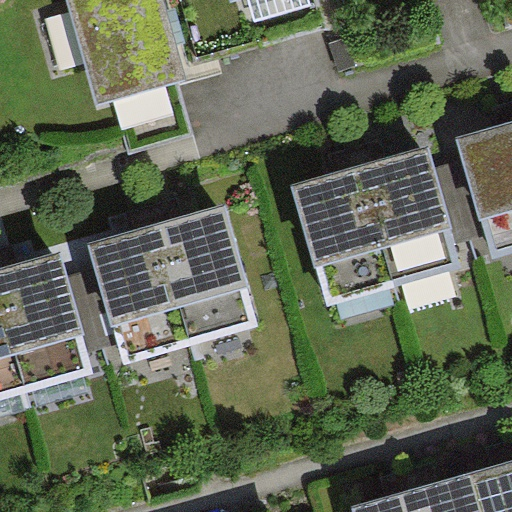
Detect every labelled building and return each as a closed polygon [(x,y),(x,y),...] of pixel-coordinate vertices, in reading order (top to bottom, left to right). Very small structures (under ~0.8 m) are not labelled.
[(170,0),(78,0),(106,103),(192,79),(170,0)] [(511,131),(470,143),(501,257),(511,254),(511,131)] [(439,152),(373,170),(404,285),(470,267),(439,152)] [(373,170),(307,188),(338,303),(404,285),(373,170)] [(234,210),(168,227),(200,342),(266,324),(234,210)] [(168,227),(103,245),(134,360),(200,342),(168,227)] [(59,265),(0,280),(0,306),(25,398),(91,380),(59,265)] [(0,306),(0,404),(25,398),(0,306)] [(511,511),(511,467),(466,480),(474,511),(511,511)] [(474,511),(466,480),(412,495),(416,511),(474,511)] [(416,511),(412,495),(358,510),(358,511),(416,511)]
